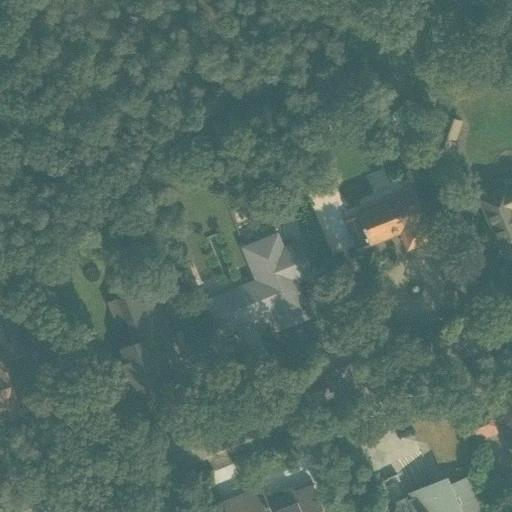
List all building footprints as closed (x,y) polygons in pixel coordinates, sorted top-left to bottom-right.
[(511,178),(509,178),(467,197),(489,251),(511,241),(511,178)] [(411,188),(333,221),(347,256),(433,230),(411,188)] [(247,284),(196,308),(215,341),(298,309),(294,291),(306,283),(289,247),(273,249),(268,236),(232,249),(247,284)] [(98,349),(112,398),(165,381),(155,349),(171,337),(147,290),(98,307),(116,342),(98,349)] [(0,421),(15,417),(0,373),(0,371),(8,358),(0,348),(0,421)] [(511,415),(492,424),(510,466),(511,465),(511,415)] [(478,511),(461,475),(390,504),(393,511),(478,511)] [(211,511),(310,511),(301,491),(266,504),(252,486),(206,502),(211,511)]
